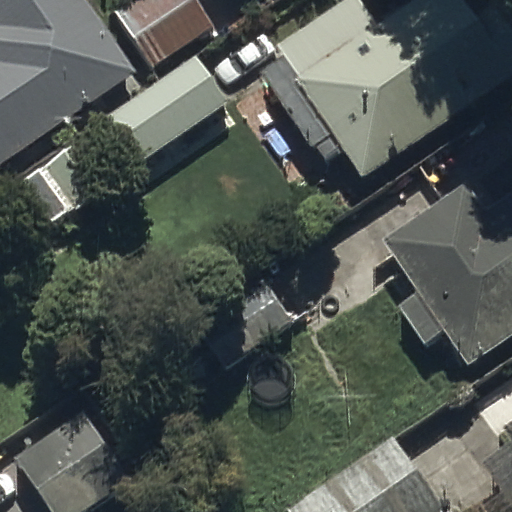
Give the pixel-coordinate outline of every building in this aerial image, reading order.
[(87,0),(0,0),(0,38),(6,47),(0,51),(0,168),(138,70),(87,0)] [(196,0),(137,0),(117,13),(152,66),(213,26),(196,0)] [(354,0),(346,0),(274,47),(359,179),(510,82),(456,0),(415,0),(372,28),(354,0)] [(245,130),(196,61),(21,187),(51,229),(163,148),(182,175),(245,130)] [(465,195),(385,248),(468,371),(511,341),(511,197),(481,219),(465,195)] [(225,371),(292,330),(264,284),(197,326),(225,371)] [(65,430),(15,466),(48,511),(99,511),(116,500),(65,430)] [(435,511),(386,444),(292,511),(435,511)]
